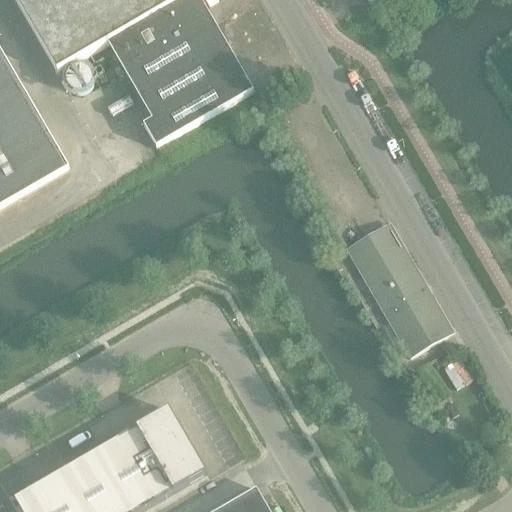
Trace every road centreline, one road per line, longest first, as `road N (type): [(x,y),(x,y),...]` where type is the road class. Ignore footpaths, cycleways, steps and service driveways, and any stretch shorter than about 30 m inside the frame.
road 1 (unclassified): [(511,396),(280,0)]
road 2 (unclassified): [(0,434),(168,336),(194,329),(223,344),(325,511)]
